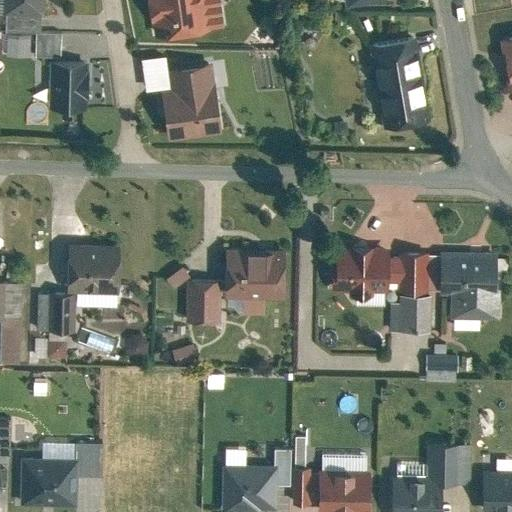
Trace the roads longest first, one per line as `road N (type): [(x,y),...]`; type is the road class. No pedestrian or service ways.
road 1 (residential): [(130,167),(498,180)]
road 2 (residential): [(103,0),(130,167)]
road 3 (residential): [(454,0),(484,145)]
road 4 (residential): [(0,165),(130,167)]
